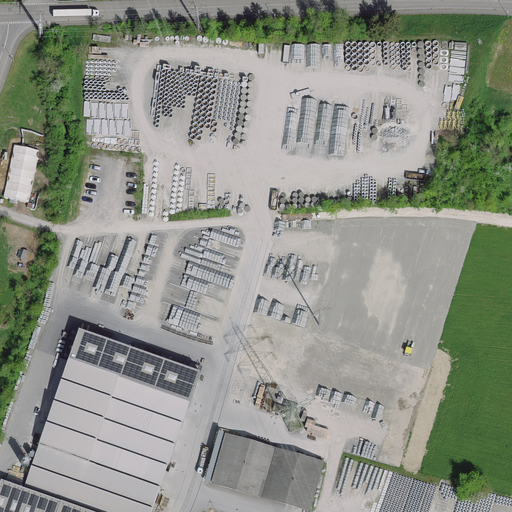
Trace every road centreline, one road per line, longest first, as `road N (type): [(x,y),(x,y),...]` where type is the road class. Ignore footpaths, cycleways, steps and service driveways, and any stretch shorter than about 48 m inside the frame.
road 1 (unclassified): [(511,3),(6,15)]
road 2 (unknown): [(203,389),(76,349),(47,327)]
